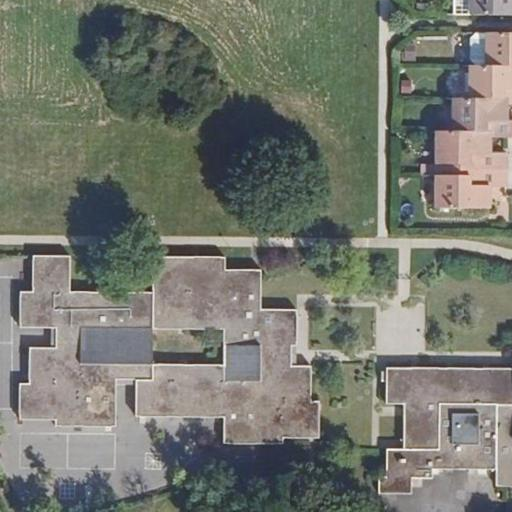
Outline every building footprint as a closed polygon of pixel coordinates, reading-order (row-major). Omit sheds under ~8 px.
[(511,0),(469,0),(470,9),(511,9),(511,0)] [(511,130),(511,113),(503,113),(498,113),(498,91),(504,91),(503,97),(511,96),(511,26),(487,26),(487,59),(470,58),(469,58),(468,91),(451,91),(450,123),(435,123),(433,202),(482,203),(483,180),(488,180),(504,181),(504,147),(486,147),(486,130),(511,130)] [(487,26),(470,26),(470,58),(487,59),(487,26)] [(299,341),(298,304),(262,304),(261,264),(225,263),(225,253),(149,252),(150,286),(69,287),(69,252),(29,251),(29,287),(18,288),(17,326),(47,326),(56,325),(55,345),(47,345),(28,346),(27,383),(17,383),(16,421),(53,421),(53,428),(113,428),(113,386),(113,378),(133,379),(133,386),(134,417),(223,417),(223,445),(286,445),(285,437),(322,437),(321,399),(313,398),(311,363),(299,363),(290,363),(290,342),(299,341)] [(56,325),(47,326),(47,345),(55,345),(56,325)] [(299,363),(299,341),(290,342),(290,363),(299,363)] [(511,485),(511,365),(386,366),(386,369),(385,381),(385,402),(402,403),(402,447),(386,448),(386,475),(380,476),(380,493),(413,493),(413,477),(434,476),(434,469),(495,468),(496,485),(511,485)] [(113,386),(133,386),(133,379),(113,378),(113,386)]
